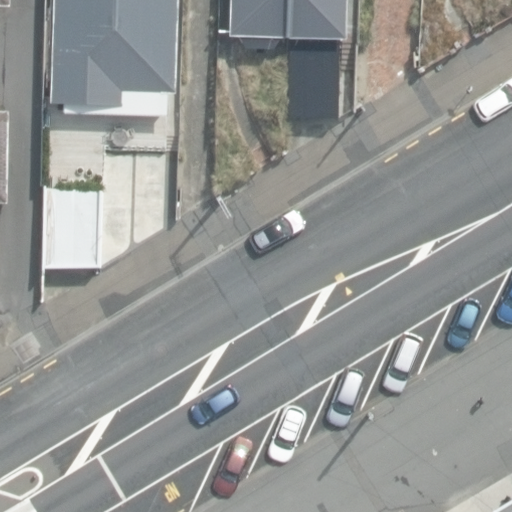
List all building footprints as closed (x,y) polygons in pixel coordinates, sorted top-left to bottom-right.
[(0,0),(0,7),(11,8),(10,0),(0,0)] [(62,114),(112,115),(112,108),(171,110),(171,95),(177,95),(179,0),(54,0),(51,106),(62,106),(62,114)] [(291,40),(291,0),(233,0),(234,38),(242,40),(250,52),(276,53),(286,40),(291,40)] [(291,0),(291,40),(287,115),(337,118),(342,41),(348,41),(349,0),(291,0)] [(0,203),(7,204),(9,114),(0,113),(0,203)] [(45,268),(100,270),(104,188),(48,186),(45,268)] [(511,511),(511,501),(493,511),(511,511)]
